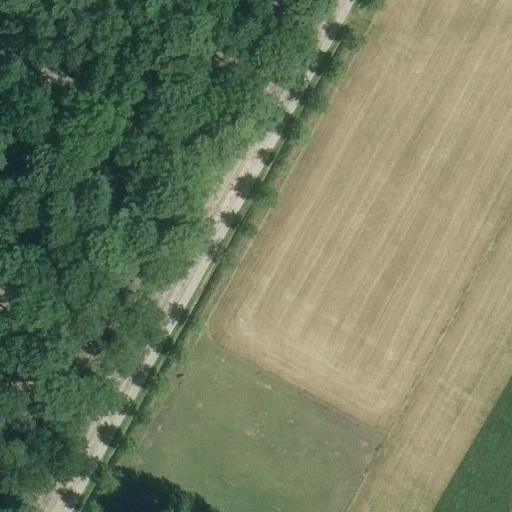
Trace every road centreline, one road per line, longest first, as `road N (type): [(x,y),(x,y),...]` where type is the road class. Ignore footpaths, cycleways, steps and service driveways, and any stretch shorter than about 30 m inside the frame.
road 1 (track): [(54,511),(332,0)]
road 2 (track): [(0,42),(250,181)]
